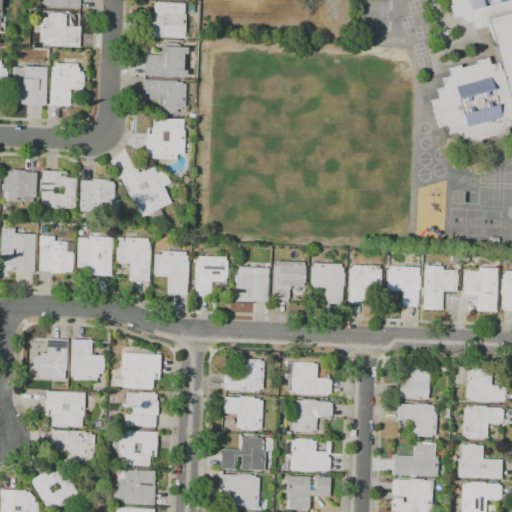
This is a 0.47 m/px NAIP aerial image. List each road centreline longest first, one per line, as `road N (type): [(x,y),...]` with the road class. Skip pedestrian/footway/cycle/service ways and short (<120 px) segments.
road 1 (residential): [(511,339),(191,329),(105,309),(0,303)]
road 2 (residential): [(114,0),(107,136),(0,134)]
road 3 (residential): [(191,329),(182,511)]
road 4 (residential): [(367,335),(359,511)]
road 5 (residential): [(2,304),(1,441)]
